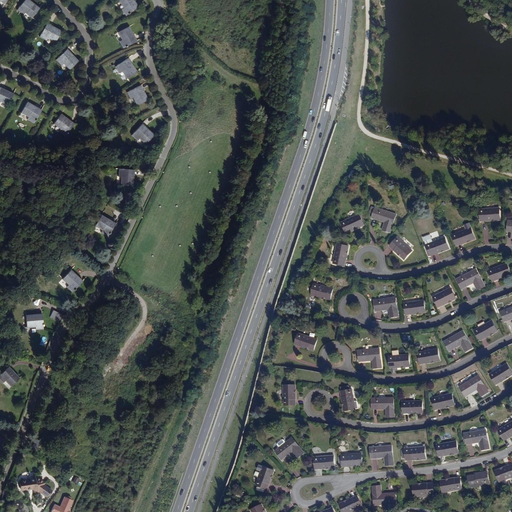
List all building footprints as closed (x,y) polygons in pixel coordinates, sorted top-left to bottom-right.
[(28,0),(24,0),(17,9),(24,14),(26,12),(32,17),(39,8),(28,0)] [(132,0),(118,0),(124,7),(121,9),(126,15),(138,7),(132,0)] [(56,41),(61,31),(46,23),(39,36),(47,40),(48,37),(56,41)] [(118,32),(122,39),(120,41),(124,48),(136,41),(128,26),(118,32)] [(70,69),(78,61),(67,49),(56,59),(62,65),(64,63),(70,69)] [(116,66),(120,73),(123,71),(127,78),(137,72),(127,58),(116,66)] [(140,85),(127,92),(131,99),(134,98),(138,105),(148,100),(140,85)] [(0,102),(1,101),(9,105),(13,94),(0,87),(0,102)] [(22,112),(29,116),(27,119),(35,123),(42,110),(27,102),(22,112)] [(54,124),(61,129),(59,131),(66,136),(75,124),(61,114),(54,124)] [(142,124),(132,135),(138,140),(140,138),(147,144),(154,135),(142,124)] [(133,169),(119,169),(118,177),(121,177),(121,185),(132,186),(133,169)] [(396,214),(375,208),(372,207),(370,213),(373,214),(372,218),(384,223),(382,230),(390,233),(396,214)] [(480,210),(481,221),(501,219),(500,208),(480,210)] [(101,215),(95,225),(102,230),(101,232),(107,236),(115,224),(101,215)] [(341,223),(346,233),(364,225),(359,215),(341,223)] [(452,235),(456,245),(475,238),(471,228),(452,235)] [(425,247),(427,254),(429,254),(430,256),(448,248),(444,238),(433,242),(430,235),(423,238),(426,245),(426,246),(425,247)] [(390,246),(404,259),(412,251),(397,238),(390,246)] [(337,244),(333,264),(344,266),(348,246),(337,244)] [(488,271),(492,281),(511,274),(507,263),(488,271)] [(476,269),(456,279),(461,289),(473,283),(477,290),(485,286),(476,269)] [(62,278),(68,284),(66,286),(72,292),(82,281),(70,270),(62,278)] [(314,284),(311,294),(330,299),(333,288),(314,284)] [(433,297),(438,307),(456,298),(451,288),(433,297)] [(373,300),(375,311),(388,309),(390,317),(398,316),(395,297),(373,300)] [(404,303),(405,314),(425,312),(424,301),(404,303)] [(511,306),(500,311),(505,322),(511,319),(511,306)] [(63,321),(54,313),(49,319),(56,325),(58,324),(59,325),(63,321)] [(25,315),(26,327),(35,326),(35,329),(43,328),(42,314),(25,315)] [(492,321),(474,330),(480,340),(497,331),(492,321)] [(463,331),(444,341),(449,351),(461,345),(465,352),(472,347),(463,331)] [(298,334),(294,344),(313,350),(317,340),(298,334)] [(358,351),(359,362),(372,361),(373,369),(382,367),(380,348),(358,351)] [(418,355),(417,355),(416,356),(417,362),(420,362),(420,364),(440,360),(438,349),(418,353),(418,355)] [(389,357),(390,368),(410,366),(408,355),(389,357)] [(511,372),(506,364),(490,375),(496,384),(511,374),(511,372)] [(0,374),(0,379),(3,382),(5,381),(11,387),(19,379),(7,367),(0,374)] [(478,376),(460,387),(466,397),(477,390),(481,396),(489,391),(478,376)] [(283,385),(284,405),(294,405),(294,385),(283,385)] [(341,391),(344,411),(355,409),(352,389),(341,391)] [(432,398),(435,409),(454,405),(452,394),(432,398)] [(370,400),(370,408),(372,408),(372,409),(385,409),(385,417),(394,417),(394,397),(372,398),(371,400),(370,400)] [(402,402),(403,413),(422,412),(422,401),(402,402)] [(511,421),(498,431),(504,440),(511,435),(511,421)] [(464,434),(466,445),(479,443),(480,450),(489,449),(486,430),(464,434)] [(291,437),(274,451),(281,460),(291,452),(296,458),(303,453),(291,437)] [(36,450),(40,442),(33,438),(29,446),(36,450)] [(436,445),(438,456),(458,452),(456,441),(436,445)] [(370,447),(371,459),(384,458),(385,465),(393,465),(391,445),(370,447)] [(402,450),(402,457),(405,457),(406,460),(425,458),(424,447),(405,449),(405,450),(402,450)] [(338,464),(342,464),(342,466),(362,465),(361,454),(341,455),(341,457),(338,457),(338,464)] [(314,457),(315,468),(334,467),(333,456),(314,457)] [(511,464),(494,472),(498,482),(511,476),(511,464)] [(262,466),(255,485),(266,489),(273,470),(262,466)] [(476,476),(476,475),(467,476),(469,487),(489,483),(487,474),(476,476)] [(19,481),(21,490),(34,489),(46,498),(52,491),(43,484),(44,483),(35,476),(31,481),(27,481),(26,480),(19,481)] [(440,481),(441,492),(461,489),(459,478),(440,481)] [(412,485),(413,496),(433,494),(432,484),(412,485)] [(372,487),(373,506),(395,504),(394,492),(381,493),(380,486),(372,487)] [(357,495),(339,504),(342,511),(348,511),(362,505),(357,495)] [(69,511),(70,511),(68,511),(73,501),(71,500),(71,499),(71,498),(68,496),(67,497),(66,498),(64,497),(60,507),(54,504),(50,511),(69,511)]
